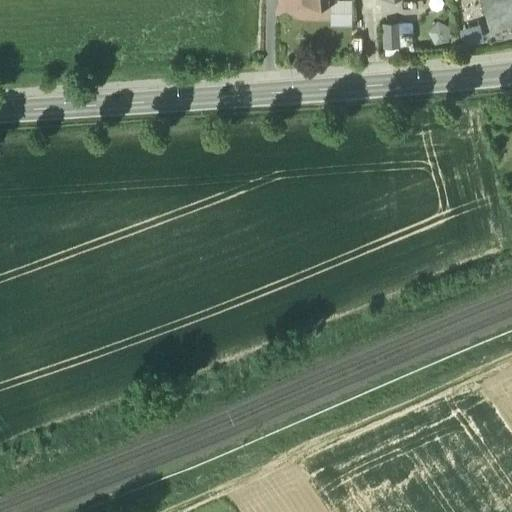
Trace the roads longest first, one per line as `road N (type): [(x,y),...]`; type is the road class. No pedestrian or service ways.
road 1 (secondary): [(0,111),(511,76)]
road 2 (track): [(168,511),(309,440),(511,353)]
